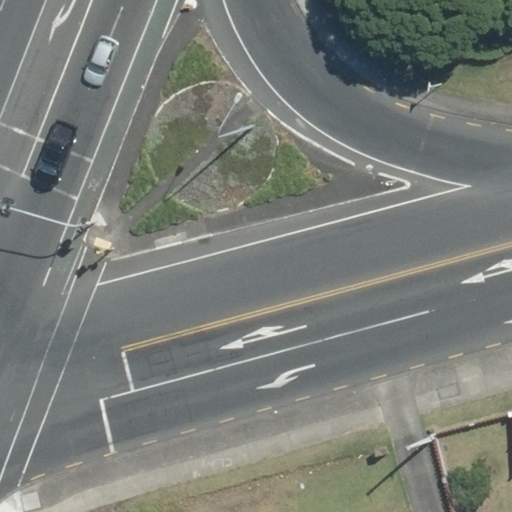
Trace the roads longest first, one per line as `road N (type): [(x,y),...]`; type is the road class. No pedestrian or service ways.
road 1 (secondary): [(0,403),(511,252)]
road 2 (secondary): [(251,0),(280,66),(336,114),(419,145),(511,164)]
road 3 (secondary): [(60,0),(0,155)]
